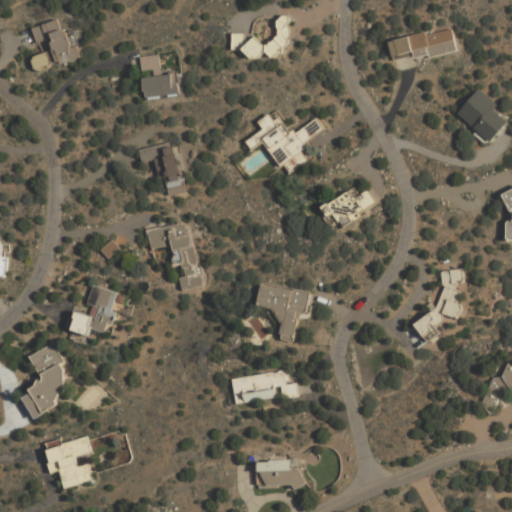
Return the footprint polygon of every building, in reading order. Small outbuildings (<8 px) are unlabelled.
[(233,32),(233,54),(289,55),(290,14),(277,14),(277,43),(260,43),(260,33),(233,32)] [(77,57),(64,17),(33,28),(38,44),(49,40),(57,64),(77,57)] [(458,48),(454,26),(391,39),(395,61),(458,48)] [(160,54),(142,55),(143,70),(161,68),(160,54)] [(146,74),(147,96),(180,95),(179,73),(146,74)] [(499,103),(480,86),(458,111),(491,141),(509,121),(495,108),(499,103)] [(309,159),(301,146),(326,129),(318,116),(293,133),(281,116),(275,119),(270,112),(259,120),(265,128),(248,140),(254,149),(265,141),(288,174),(309,159)] [(187,190),(173,140),(141,149),(145,162),(158,159),(168,195),(187,190)] [(360,194),(354,185),(321,207),(330,220),(337,215),(343,224),(378,202),(369,188),(360,194)] [(511,188),(501,194),(510,210),(509,220),(508,220),(506,222),(506,237),(509,241),(511,241),(511,188)] [(153,249),(172,245),(175,263),(184,261),(187,274),(198,272),(188,221),(149,228),(153,249)] [(0,256),(1,233),(0,232),(0,275),(7,276),(8,256),(0,256)] [(100,251),(107,259),(120,249),(112,240),(100,251)] [(418,318),(419,334),(426,336),(440,335),(439,323),(444,322),(447,314),(456,316),(460,316),(462,309),(459,283),(465,282),(464,268),(444,269),(443,274),(444,285),(435,316),(418,318)] [(311,292),(262,283),(258,306),(275,309),(270,334),(294,338),(299,312),(307,314),(311,292)] [(108,336),(119,291),(94,285),(86,319),(77,317),(74,328),(108,336)] [(22,393),(34,417),(59,405),(54,395),(73,386),(53,344),(30,355),(44,383),(22,393)] [(497,375),(481,405),(493,412),(505,391),(511,394),(511,371),(506,368),(502,377),(497,375)] [(234,376),(236,402),(279,397),(297,395),(295,369),(234,376)] [(62,469),(66,487),(95,480),(91,462),(80,464),(78,455),(93,452),(89,437),(47,446),(53,471),(62,469)] [(259,486),(303,484),(303,466),(293,467),(293,459),(258,460),(259,486)]
